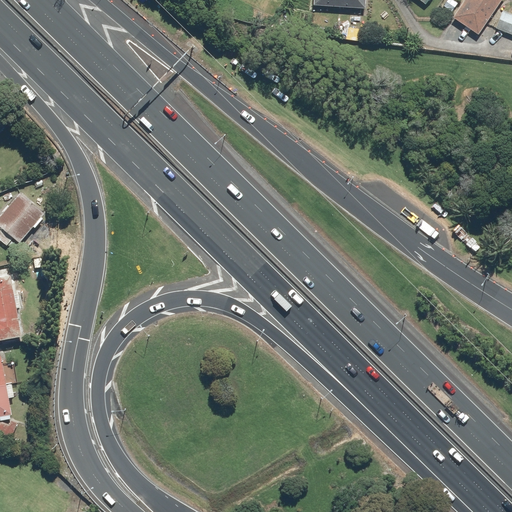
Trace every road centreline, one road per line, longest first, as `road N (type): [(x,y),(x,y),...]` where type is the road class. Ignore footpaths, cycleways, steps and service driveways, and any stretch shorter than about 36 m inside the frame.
road 1 (motorway): [(492,511),(0,20)]
road 2 (motorway): [(31,0),(511,472)]
road 3 (motorway): [(466,511),(254,316),(206,297),(164,301),(129,321),(109,345),(98,381),(115,456),(170,511)]
road 4 (motorway): [(107,0),(403,238),(511,308)]
road 5 (motorway): [(129,511),(87,464),(73,426),(72,367),(95,233),(83,168),(51,114),(0,61)]
